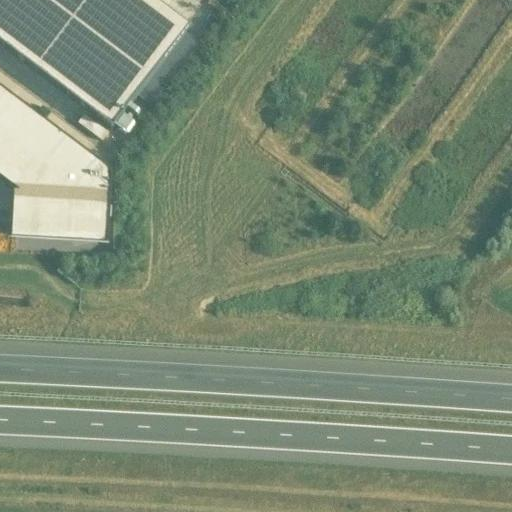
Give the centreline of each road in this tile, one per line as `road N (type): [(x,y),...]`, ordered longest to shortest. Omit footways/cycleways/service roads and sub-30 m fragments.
road 1 (track): [(0,267),(41,272),(70,299),(139,305),(278,268),(410,253),(440,245),(462,226),(511,158)]
road 2 (motorway): [(511,406),(0,372)]
road 3 (motorway): [(0,422),(511,451)]
road 4 (track): [(200,285),(208,270),(211,183),(230,123),(309,0)]
